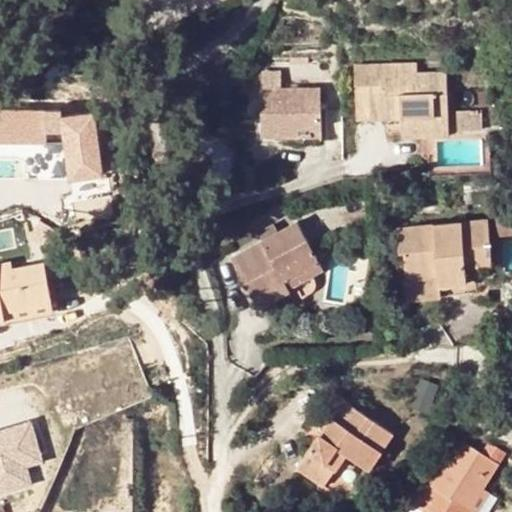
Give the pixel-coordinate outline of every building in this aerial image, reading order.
[(419,64),(357,65),(358,118),(403,117),(404,131),(429,131),(429,117),(449,117),(448,73),(419,73),(419,64)] [(325,89),(264,89),(264,136),(302,137),(303,143),(326,143),(325,89)] [(89,169),(87,107),(0,109),(0,139),(31,139),(32,171),(89,169)] [(482,129),(481,108),(453,110),(454,131),(482,129)] [(429,135),(450,135),(449,117),(429,117),(429,131),(429,135)] [(511,213),(495,215),(497,232),(511,230),(511,213)] [(488,220),(399,228),(401,253),(406,252),(408,282),(468,276),(467,266),(478,265),(492,264),(488,220)] [(301,221),(235,257),(262,305),(294,288),(293,286),(288,278),(322,258),(301,221)] [(406,252),(401,253),(398,253),(402,297),(479,290),(478,265),(467,266),(468,276),(408,282),(406,252)] [(288,278),(293,286),(327,266),(322,258),(288,278)] [(12,262),(0,263),(0,320),(6,320),(5,310),(53,302),(45,262),(14,268),(12,262)] [(5,310),(6,320),(7,325),(55,316),(53,302),(5,310)] [(394,433),(334,392),(317,416),(328,424),(297,468),(323,486),(345,454),(368,470),(394,433)] [(0,489),(31,481),(26,463),(24,457),(41,452),(32,421),(0,430),(0,489)] [(433,486),(471,510),(486,487),(501,463),(483,451),(462,439),(433,486)] [(483,451),(501,463),(507,453),(490,442),(483,451)] [(24,457),(26,463),(42,458),(41,452),(24,457)] [(474,511),(471,510),(433,486),(422,502),(428,506),(437,511),(474,511)] [(478,511),(492,491),(486,487),(471,510),(474,511),(478,511)]
